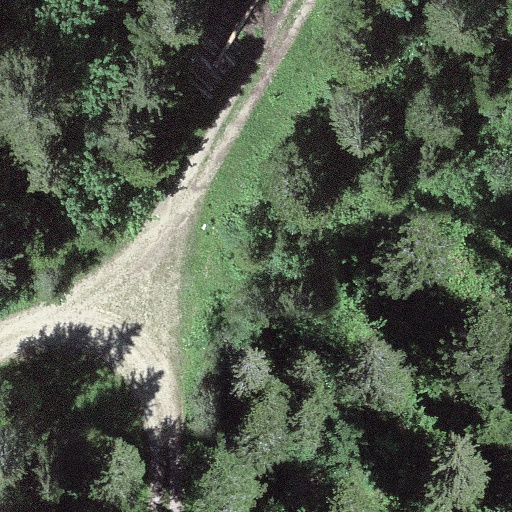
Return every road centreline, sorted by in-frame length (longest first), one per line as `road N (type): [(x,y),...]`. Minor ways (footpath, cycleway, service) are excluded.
road 1 (track): [(109,334),(304,0)]
road 2 (track): [(166,511),(163,394),(144,361),(109,334),(61,326),(0,343)]
